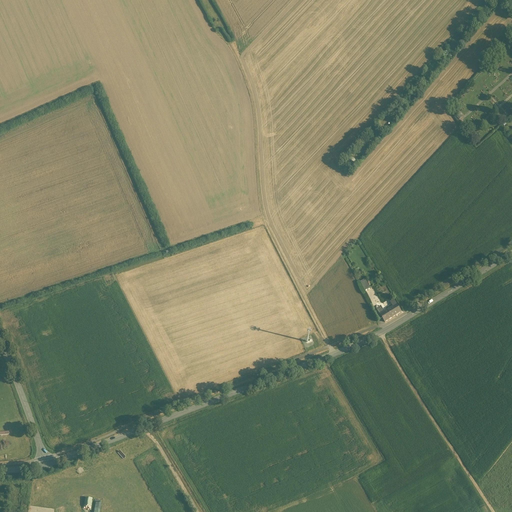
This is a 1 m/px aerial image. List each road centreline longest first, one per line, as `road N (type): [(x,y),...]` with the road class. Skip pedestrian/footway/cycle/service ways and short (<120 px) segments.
road 1 (secondary): [(511,253),(365,340),(48,463)]
road 2 (track): [(220,32),(252,102),(263,216),(333,354)]
road 3 (track): [(494,511),(381,332)]
road 4 (secondary): [(48,463),(0,337)]
